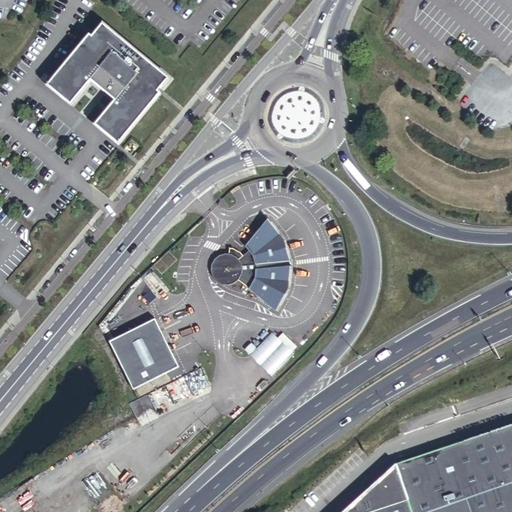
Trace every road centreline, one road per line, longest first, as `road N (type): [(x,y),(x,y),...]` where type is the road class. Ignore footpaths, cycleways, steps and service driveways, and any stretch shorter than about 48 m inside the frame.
road 1 (trunk): [(289,154),(346,196),(365,223),(364,299),(199,496)]
road 2 (secondary): [(0,414),(195,186),(274,151)]
road 3 (trunk): [(511,287),(309,406),(199,496)]
road 4 (secondary): [(257,120),(154,202),(0,388)]
road 5 (trunk): [(228,511),(345,417),(511,319)]
road 6 (trunk): [(511,236),(429,226),(376,196),(346,158),(339,116)]
